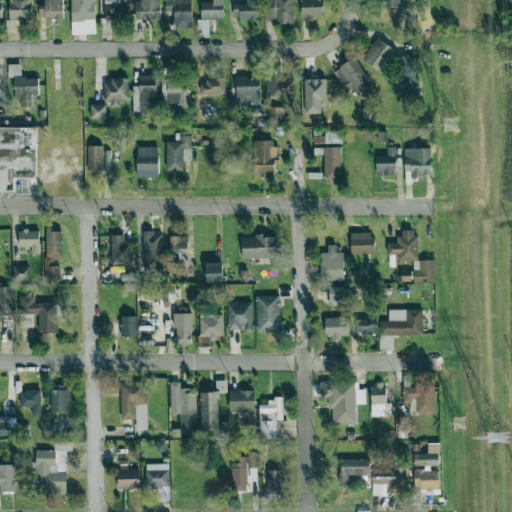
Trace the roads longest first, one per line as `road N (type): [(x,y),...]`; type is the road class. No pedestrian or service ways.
road 1 (residential): [(439,360),(0,361)]
road 2 (residential): [(430,207),(0,206)]
road 3 (residential): [(306,511),(297,153)]
road 4 (residential): [(338,35),(308,49),(0,49)]
road 5 (residential): [(94,511),(86,206)]
